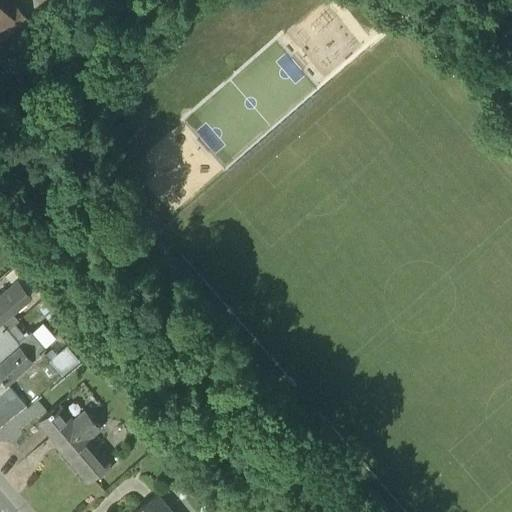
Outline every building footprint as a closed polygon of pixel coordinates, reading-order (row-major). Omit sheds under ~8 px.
[(5,14),(0,18),(0,39),(3,42),(26,23),(13,8),(5,14)] [(15,283),(0,295),(0,319),(27,297),(15,283)] [(0,358),(2,361),(0,362),(0,378),(4,383),(32,360),(31,359),(43,349),(30,333),(17,343),(0,323),(0,358)] [(52,358),(63,372),(81,358),(70,345),(52,358)] [(84,410),(72,421),(58,404),(42,417),(61,439),(55,443),(87,480),(108,463),(94,447),(91,450),(83,441),(99,427),(84,410)] [(171,511),(157,494),(135,511),(171,511)]
